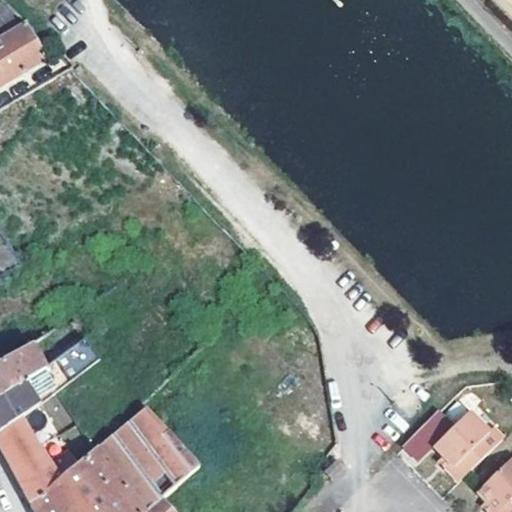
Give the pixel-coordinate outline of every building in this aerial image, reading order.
[(25,21),(22,23),(0,36),(0,85),(45,59),(25,21)] [(0,434),(29,413),(98,361),(85,341),(45,369),(0,398),(0,434)] [(0,398),(45,369),(31,344),(0,363),(0,398)] [(444,411),(453,422),(470,408),(460,397),(444,411)] [(100,444),(94,449),(117,478),(74,511),(149,511),(161,501),(199,469),(178,447),(142,412),(100,444)] [(0,434),(0,448),(30,505),(78,463),(94,449),(100,444),(93,435),(57,461),(59,466),(52,471),(39,450),(37,450),(30,440),(41,431),(29,413),(0,434)] [(449,472),(459,483),(484,458),(474,448),(487,435),(468,415),(434,448),(442,457),(453,468),(449,472)] [(74,511),(117,478),(94,449),(78,463),(30,505),(34,511),(74,511)] [(453,468),(442,457),(439,461),(449,472),(453,468)] [(511,511),(511,459),(477,494),(486,502),(495,511),(511,511)] [(345,467),(338,460),(325,472),(333,479),(345,467)] [(149,511),(169,511),(161,501),(149,511)] [(495,511),(486,502),(482,507),(487,511),(495,511)]
